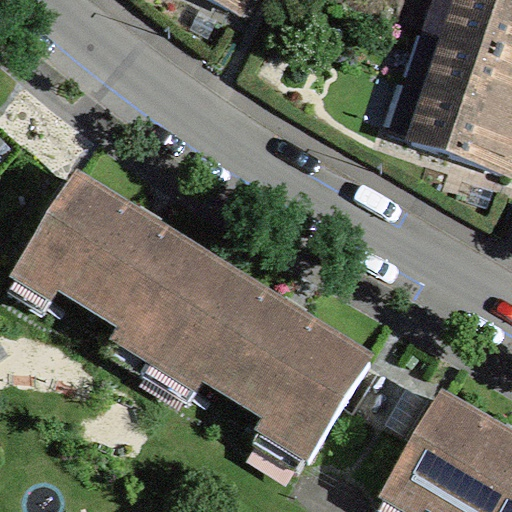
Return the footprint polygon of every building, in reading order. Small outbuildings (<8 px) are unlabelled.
[(208,0),(238,15),(246,0),(208,0)] [(511,63),(511,8),(487,0),(459,0),(446,42),(511,63)] [(511,0),(487,0),(511,8),(511,0)] [(421,34),(405,83),(511,119),(511,63),(446,42),(421,34)] [(511,178),(511,174),(511,119),(405,83),(388,133),(412,141),(411,145),(511,178)] [(22,268),(158,353),(211,268),(75,182),(22,268)] [(316,452),(369,366),(211,268),(158,353),(316,452)] [(511,511),(511,444),(440,401),(389,488),(430,511),(511,511)]
